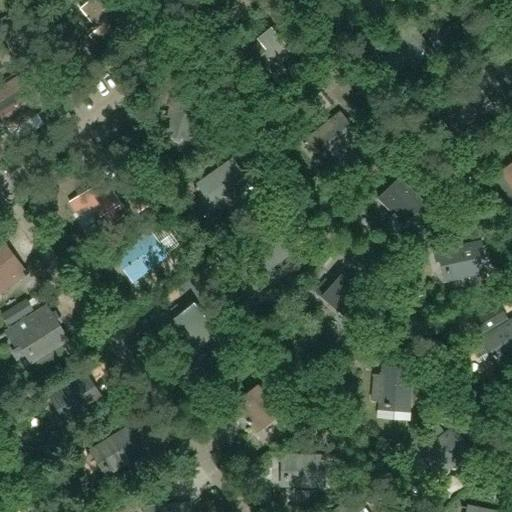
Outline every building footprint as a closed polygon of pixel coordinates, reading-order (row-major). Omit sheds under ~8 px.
[(104,37),(127,19),(111,0),(90,0),(90,1),(89,0),(76,0),(104,37)] [(368,17),(390,0),(366,0),(368,2),(361,8),(368,17)] [(278,59),(290,50),(271,27),(258,38),(260,40),(252,47),(277,77),(287,69),(278,59)] [(401,82),(431,59),(415,38),(385,61),(401,82)] [(0,66),(10,61),(0,41),(0,66)] [(0,104),(13,125),(45,105),(31,83),(0,102),(0,104)] [(191,135),(203,99),(177,91),(166,127),(191,135)] [(455,137),(485,114),(469,93),(439,116),(455,137)] [(129,113),(138,124),(146,118),(137,107),(129,113)] [(328,158),(357,135),(341,114),(311,138),(328,158)] [(218,204),(249,181),(233,160),(203,183),(218,204)] [(511,199),(511,162),(501,171),(511,185),(505,191),(511,199)] [(405,224),(425,204),(399,178),(386,190),(380,184),(372,192),(405,224)] [(101,180),(68,201),(76,213),(89,205),(96,216),(102,212),(107,221),(126,210),(120,201),(119,202),(110,188),(107,189),(101,180)] [(265,269),(296,247),(280,226),(250,248),(265,269)] [(135,277),(166,254),(150,233),(120,255),(135,277)] [(0,294),(27,274),(0,237),(0,294)] [(449,278),(486,270),(481,244),(444,252),(449,278)] [(350,321),(369,299),(342,274),(330,288),(323,282),(316,290),(350,321)] [(27,299),(2,315),(8,325),(33,309),(27,299)] [(194,351),(217,333),(194,303),(180,315),(174,308),(166,314),(194,351)] [(34,357),(66,337),(52,315),(33,327),(27,317),(14,326),(34,357)] [(498,361),(511,352),(511,322),(484,338),(498,361)] [(373,374),(370,401),(382,402),(381,404),(408,407),(411,369),(385,366),(384,375),(373,374)] [(69,417),(101,397),(87,375),(55,395),(69,417)] [(258,432),(281,415),(258,385),(244,396),(239,389),(230,396),(258,432)] [(109,472),(142,452),(128,429),(95,449),(109,472)] [(439,473),(469,451),(454,430),(423,452),(439,473)] [(324,484),(325,458),(287,457),(286,484),(324,484)] [(366,511),(356,497),(336,511),(366,511)]
